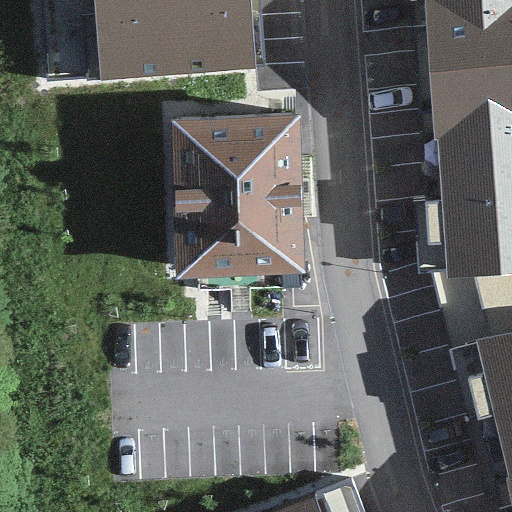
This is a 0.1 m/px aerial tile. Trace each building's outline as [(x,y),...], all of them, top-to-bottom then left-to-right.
[(39,0),(45,75),(106,71),(100,0),(39,0)] [(100,0),(106,80),(263,69),(257,0),(100,0)] [(511,0),(427,0),(450,331),(511,327),(511,0)] [(298,113),(182,117),(184,270),(203,269),(203,292),(284,288),(283,264),(304,264),(298,113)] [(511,330),(485,336),(511,469),(511,330)] [(341,511),(334,487),(253,511),(341,511)]
